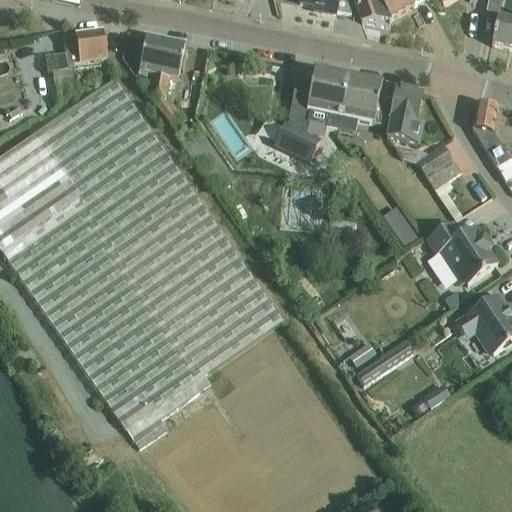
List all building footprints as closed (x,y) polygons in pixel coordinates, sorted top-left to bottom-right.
[(301,0),(301,6),(323,11),(322,15),(336,18),(336,16),(352,19),(345,0),(301,0)] [(390,24),(376,0),(352,0),(362,26),(388,31),(390,24)] [(376,0),(390,24),(431,0),(430,0),(376,0)] [(498,17),(501,0),(489,0),(486,15),(498,17)] [(511,24),(497,21),(491,49),(511,53),(511,24)] [(74,68),(107,63),(103,35),(63,40),(68,73),(53,76),(55,92),(56,92),(77,89),(74,68)] [(217,197),(232,187),(235,185),(201,135),(193,141),(186,131),(168,108),(165,102),(168,90),(176,92),(185,48),(146,40),(138,76),(152,79),(150,85),(140,83),(138,85),(147,98),(149,99),(178,135),(176,137),(217,197)] [(285,128),(274,149),(310,166),(320,145),(306,138),(308,126),(325,130),(325,132),(337,134),(344,101),(350,103),(353,90),(356,91),(358,85),(314,76),(311,93),(295,90),(290,116),(288,129),(285,128)] [(0,246),(140,452),(168,434),(161,424),(211,390),(205,381),(287,325),(120,82),(0,163),(0,246)] [(344,101),(337,134),(354,137),(355,134),(357,125),(388,131),(394,103),(388,102),(379,100),(381,89),(358,85),(356,91),(353,90),(350,103),(344,101)] [(77,89),(56,92),(58,106),(78,94),(77,89)] [(388,134),(386,142),(418,148),(421,135),(422,128),(419,127),(417,126),(416,126),(416,124),(421,101),(421,98),(420,97),(404,94),(396,93),(394,103),(388,131),(388,134)] [(511,162),(509,165),(493,137),(498,112),(477,108),(472,133),(505,186),(511,181),(511,162)] [(214,110),(200,120),(227,158),(241,147),(214,110)] [(288,128),(290,116),(281,114),(279,126),(288,128)] [(428,160),(417,167),(426,180),(452,162),(443,149),(428,160)] [(253,186),(228,205),(249,234),(274,213),(253,186)] [(381,224),(403,256),(417,247),(416,246),(410,238),(394,215),(381,224)] [(276,226),(271,219),(255,231),(260,239),(276,226)] [(487,256),(491,254),(483,242),(480,244),(473,233),(461,241),(452,228),(427,245),(436,259),(444,254),(453,270),(452,276),(458,286),(464,287),(466,290),(496,270),(487,256)] [(463,321),(464,322),(455,328),(463,339),(471,333),(481,336),(480,339),(494,359),(511,346),(511,321),(511,322),(511,321),(506,313),(504,314),(494,300),(463,321)] [(368,347),(349,360),(355,370),(374,357),(368,347)] [(384,374),(383,374),(412,355),(407,348),(379,367),(378,366),(355,382),(361,389),(384,374)] [(442,394),(426,405),(430,412),(446,401),(442,394)]
